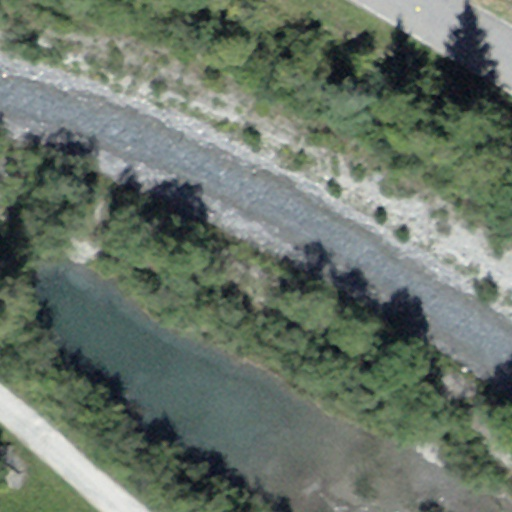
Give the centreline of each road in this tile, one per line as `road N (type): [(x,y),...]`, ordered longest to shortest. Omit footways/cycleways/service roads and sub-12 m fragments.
road 1 (track): [(0,399),(124,511)]
road 2 (tertiary): [(391,0),(511,65)]
